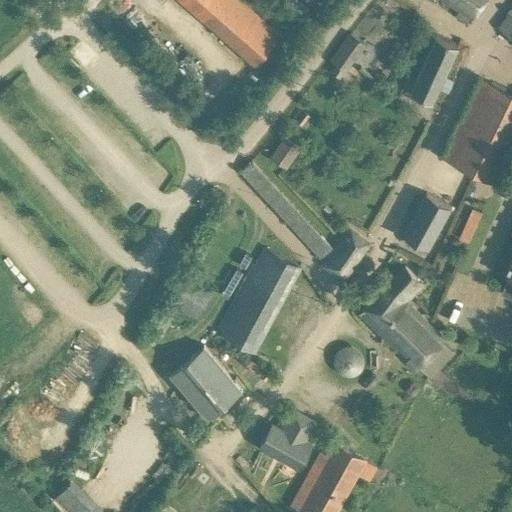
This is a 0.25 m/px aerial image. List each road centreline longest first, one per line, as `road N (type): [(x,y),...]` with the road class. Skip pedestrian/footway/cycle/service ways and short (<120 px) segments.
road 1 (track): [(325,284),(341,306),(218,461)]
road 2 (track): [(212,160),(325,284)]
